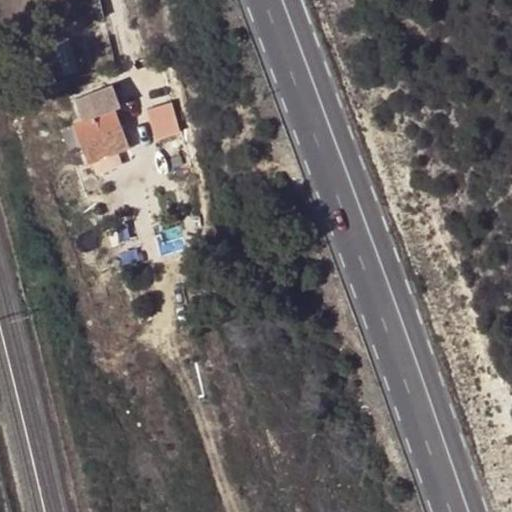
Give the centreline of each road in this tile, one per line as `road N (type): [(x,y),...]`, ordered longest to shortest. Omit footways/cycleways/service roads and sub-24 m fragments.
road 1 (primary): [(272,0),(466,511)]
road 2 (track): [(153,254),(186,382),(233,511)]
